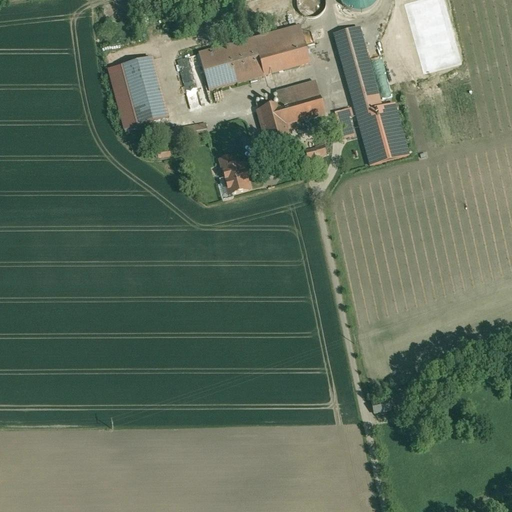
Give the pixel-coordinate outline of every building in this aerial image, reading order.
[(297,0),(297,1),(297,2),(297,3),(297,5),(297,7),(297,8),(297,9),(298,10),(298,11),(299,13),(300,14),(301,15),(302,16),(304,17),(305,18),(307,19),(309,19),(312,19),(315,19),(317,18),(318,17),(320,16),(322,15),(323,13),(324,12),(325,10),(325,9),(325,7),(326,6),(326,4),(325,1),(325,0),(297,0)] [(353,12),(360,13),(366,11),(372,8),(376,3),(377,0),(339,0),(342,4),(347,9),(353,12)] [(257,39),(199,55),(209,92),(210,92),(268,77),(268,76),(310,64),(300,28),(258,39),(257,39)] [(359,29),(334,36),(354,108),(352,109),(354,118),(381,110),(359,29)] [(165,109),(152,60),(122,68),(135,117),(165,109)] [(135,117),(122,68),(108,72),(124,131),(138,127),(135,117)] [(316,83),(276,94),(280,106),(258,112),(264,134),(296,125),(325,117),(316,83)] [(165,109),(135,117),(138,127),(167,119),(165,109)] [(352,109),(335,114),(342,141),(354,137),(349,119),(354,118),(352,109)] [(206,124),(163,132),(164,140),(207,132),(206,124)] [(296,125),(264,134),(271,160),(294,154),(288,132),(297,129),(296,125)] [(322,147),(315,148),(315,150),(305,153),(307,161),(324,157),(322,147)] [(232,157),(218,161),(228,198),(252,192),(244,163),(234,165),(232,157)]
